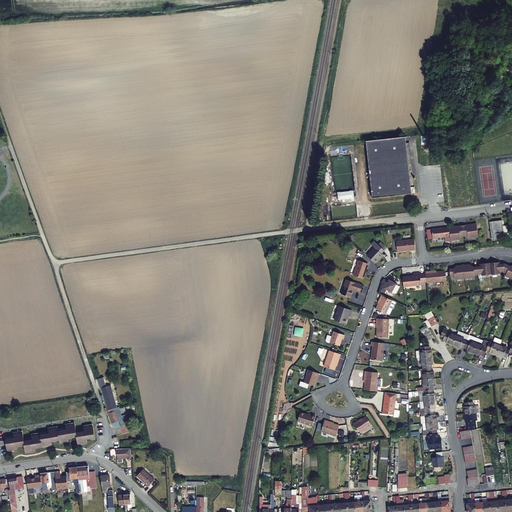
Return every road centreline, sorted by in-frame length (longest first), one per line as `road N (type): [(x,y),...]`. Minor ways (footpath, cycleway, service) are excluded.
road 1 (residential): [(419,217),(53,262),(11,147)]
road 2 (residential): [(424,260),(392,264),(378,276),(341,385)]
